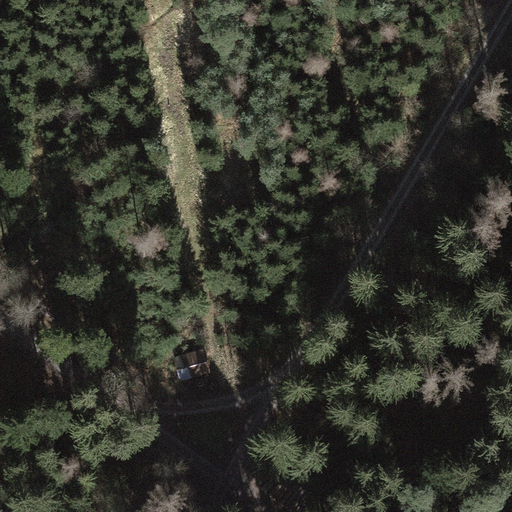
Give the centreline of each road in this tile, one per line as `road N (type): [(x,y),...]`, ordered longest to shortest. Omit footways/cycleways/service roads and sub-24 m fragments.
road 1 (track): [(278,388),(511,4)]
road 2 (track): [(221,405),(162,0)]
road 3 (track): [(268,511),(0,320)]
road 4 (unknown): [(265,409),(409,402),(511,383)]
road 5 (unknown): [(0,278),(190,410)]
road 6 (track): [(128,412),(190,410),(278,388)]
road 7 (track): [(206,511),(278,388)]
